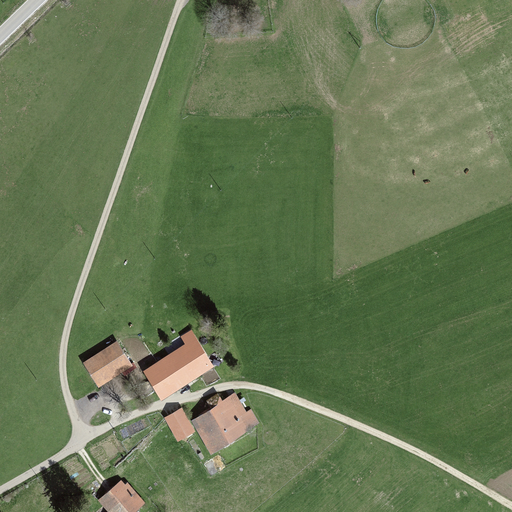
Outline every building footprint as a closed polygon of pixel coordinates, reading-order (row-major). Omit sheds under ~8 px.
[(144,371),(162,397),(211,365),(188,331),(181,336),(186,344),(144,371)] [(95,384),(127,365),(114,342),(82,361),(95,384)] [(210,408),(192,419),(210,451),(256,421),(249,410),(244,412),(233,394),(221,401),(217,393),(207,399),(210,408)] [(167,418),(177,436),(191,427),(181,409),(167,418)] [(131,511),(141,502),(125,486),(117,482),(98,501),(108,511),(131,511)]
